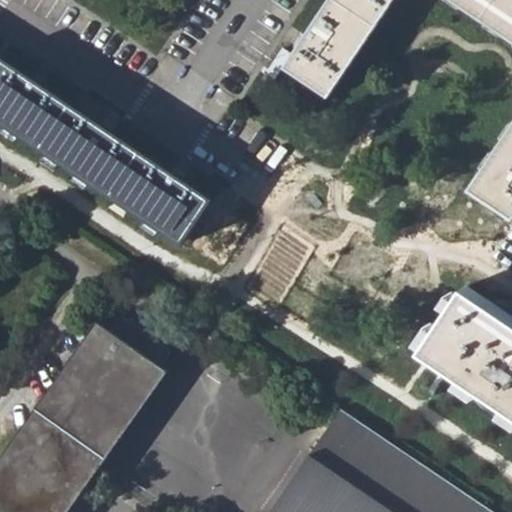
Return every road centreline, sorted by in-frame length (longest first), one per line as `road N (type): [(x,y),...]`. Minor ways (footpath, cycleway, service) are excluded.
road 1 (residential): [(0,11),(169,126)]
road 2 (residential): [(253,0),(169,126)]
